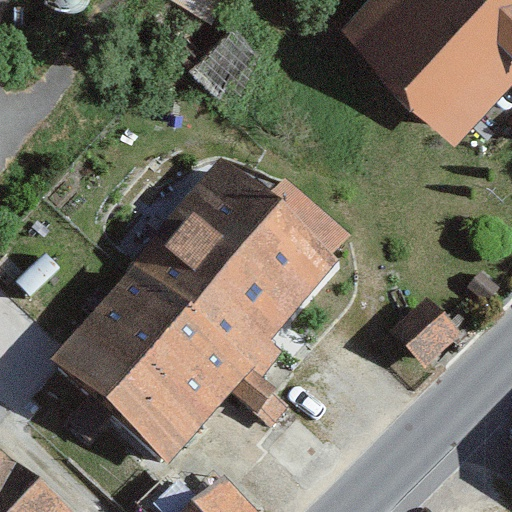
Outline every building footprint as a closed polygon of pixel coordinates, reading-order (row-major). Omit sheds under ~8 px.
[(179,0),(205,14),(212,0),(179,0)] [(511,0),(361,0),(332,31),(455,144),(511,81),(511,0)] [(205,162),(38,352),(157,456),(324,267),(205,162)] [(427,302),(396,333),(425,362),(456,331),(427,302)] [(43,511),(0,471),(0,511),(43,511)] [(232,511),(224,503),(214,511),(232,511)]
